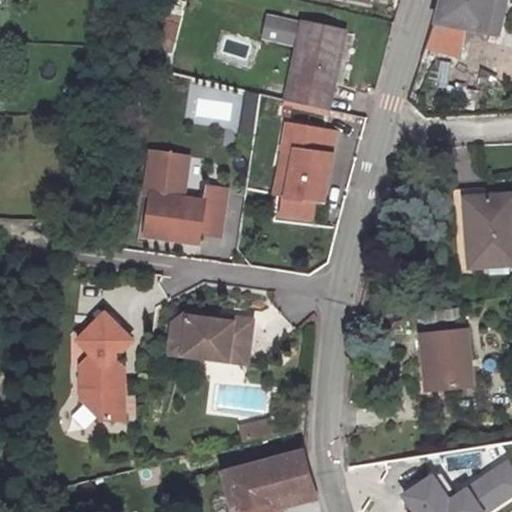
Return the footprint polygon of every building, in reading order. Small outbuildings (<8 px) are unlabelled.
[(453,37),(487,44),(497,0),(434,0),(427,32),(453,37)] [(298,48),(304,23),(267,15),(262,39),(298,48)] [(285,101),(325,112),(343,33),(304,23),(298,48),(285,101)] [(453,37),(427,32),(418,56),(450,62),(453,37)] [(450,62),(418,56),(417,58),(450,66),(450,62)] [(242,99),(190,91),(185,119),(225,126),(224,134),(236,136),(242,99)] [(321,204),(323,193),(334,134),(289,126),(278,192),(284,193),(281,215),(310,220),(313,202),(321,204)] [(137,192),(146,194),(147,193),(176,200),(185,158),(147,150),(137,192)] [(176,200),(147,193),(146,194),(138,232),(187,243),(189,233),(208,237),(219,193),(199,188),(196,204),(176,200)] [(511,263),(508,212),(461,216),(466,280),(511,277),(511,263)] [(169,356),(244,362),(247,320),(182,315),(170,326),(169,356)] [(100,425),(126,425),(124,375),(115,364),(132,344),(100,316),(77,341),(95,359),(90,365),(82,365),(84,410),(100,425)] [(459,402),(451,347),(410,353),(414,384),(417,383),(421,407),(459,402)] [(312,500),(299,451),(220,473),(231,511),(276,511),(276,510),(312,500)] [(485,500),(506,487),(498,475),(477,488),(485,500)] [(440,511),(449,506),(433,481),(424,487),(440,511)] [(449,506),(440,511),(424,487),(396,505),(400,511),(492,511),(511,499),(511,495),(506,487),(485,500),(477,488),(449,506)]
